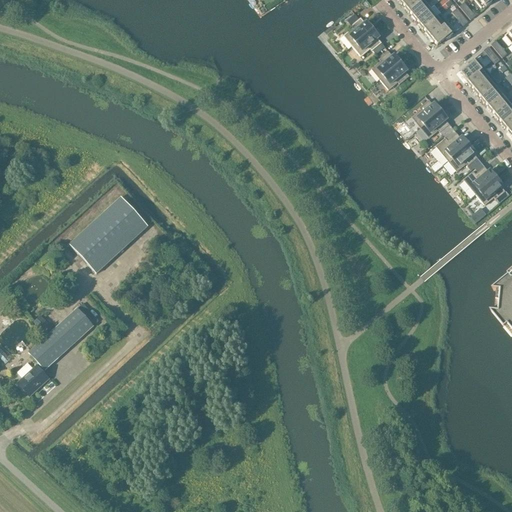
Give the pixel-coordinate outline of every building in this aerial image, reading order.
[(424,0),(407,0),(401,6),(402,5),(405,8),(404,9),(408,14),(424,0)] [(423,2),(424,0),(408,14),(409,13),(411,17),(410,17),(414,22),(429,10),(423,2)] [(475,0),(474,1),(481,10),(484,7),(485,8),(491,4),(490,2),(492,0),(475,0)] [(439,15),(440,14),(433,6),(429,10),(414,22),(415,22),(416,22),(418,25),(417,26),(421,30),(439,15)] [(475,17),(466,7),(461,12),(470,21),(475,17)] [(467,23),(459,13),(454,17),(462,27),(467,23)] [(358,21),(354,15),(346,22),(351,27),(350,27),(352,29),(342,37),(351,48),(372,30),(369,26),(368,27),(365,23),(364,24),(360,19),(358,21)] [(446,24),(439,15),(421,30),(422,31),(423,30),(425,33),(424,34),(428,39),(446,24)] [(454,32),(446,24),(428,39),(432,43),(433,43),(436,46),(445,40),(446,41),(452,36),(450,35),(454,32)] [(381,44),(377,40),(378,39),(375,35),(376,34),(372,30),(351,48),(360,58),(369,50),(371,52),(381,44)] [(503,52),(495,42),(490,46),(498,56),(503,52)] [(496,58),(488,48),(483,52),(491,62),(496,58)] [(400,64),(396,59),(395,60),(392,57),(391,57),(388,53),(378,61),(379,63),(370,71),(379,81),(400,64)] [(484,68),(476,60),(473,62),(472,61),(466,66),(468,67),(459,74),(463,78),(462,79),(466,83),(484,68)] [(403,68),(400,64),(379,81),(388,92),(397,84),(399,86),(408,78),(405,73),(405,72),(402,69),(403,68)] [(491,77),(484,68),(466,83),(470,88),(471,87),(473,91),(472,91),(472,92),(491,77)] [(498,85),(491,77),(472,92),(476,97),(477,96),(480,99),(479,100),(498,85)] [(504,93),(498,85),(479,100),(483,105),(484,104),(487,107),(486,108),(504,93)] [(511,102),(504,93),(486,108),(490,113),(491,112),(494,116),(493,116),(493,117),(511,102)] [(440,112),(437,108),(436,109),(433,105),(432,106),(428,101),(418,109),(420,111),(410,119),(419,129),(440,112)] [(511,115),(511,108),(509,105),(511,102),(493,117),(497,122),(498,121),(501,124),(500,125),(501,124),(511,115)] [(444,116),(440,112),(419,129),(428,140),(437,132),(439,134),(449,126),(445,121),(446,121),(443,117),(444,116)] [(511,115),(501,124),(500,125),(504,130),(505,129),(508,132),(511,129),(511,115)] [(445,139),(434,148),(438,152),(447,163),(468,146),(465,141),(464,142),(461,138),(460,139),(456,135),(447,142),(445,139)] [(471,150),(468,146),(447,163),(456,173),(465,166),(467,168),(476,159),(473,155),(474,154),(470,150),(471,150)] [(491,175),(488,172),(487,173),(484,168),(475,175),(472,172),(462,181),(475,196),(496,179),(492,175),(491,175)] [(496,179),(475,197),(486,210),(496,201),(494,199),(503,192),(500,188),(501,187),(498,183),(499,183),(496,179)] [(68,244),(95,273),(146,226),(119,196),(68,244)] [(484,210),(478,214),(482,219),(487,214),(484,210)] [(511,268),(507,273),(510,276),(493,291),(497,291),(495,312),(491,312),(511,337),(511,268)] [(42,372),(98,321),(82,303),(53,330),(49,327),(50,326),(40,315),(33,322),(44,332),(47,335),(28,353),(39,364),(33,369),(28,363),(18,372),(23,378),(19,381),(25,388),(23,389),(30,396),(48,379),(42,372)]
